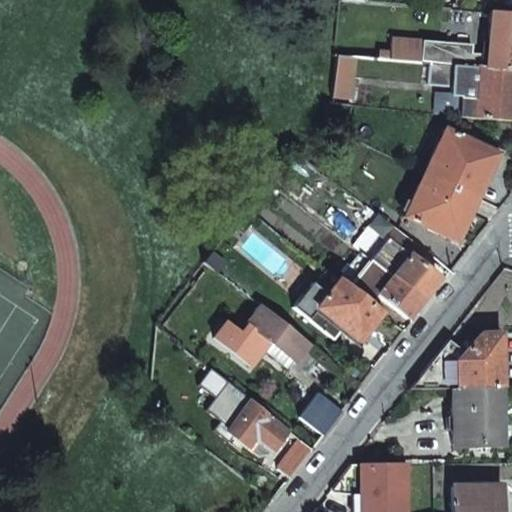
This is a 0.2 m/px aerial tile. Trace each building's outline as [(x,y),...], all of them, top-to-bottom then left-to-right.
[(511,15),(486,13),(483,55),(481,68),(511,72),(511,15)] [(469,46),(389,39),(387,60),(427,64),(457,67),(474,68),(481,68),(483,55),(468,54),(469,46)] [(352,57),(334,56),(329,98),(347,100),(352,57)] [(511,72),(481,68),(474,68),(457,67),(427,64),(425,85),(450,87),(449,117),(457,118),(511,122),(511,72)] [(490,152),(441,130),(422,174),(475,198),(482,181),(477,179),(483,166),(490,152)] [(475,198),(422,174),(402,218),(449,240),(461,213),(466,215),(475,198)] [(368,261),(419,301),(436,279),(414,262),(422,251),(381,220),(373,230),(385,239),(368,261)] [(356,276),(347,287),(369,306),(376,297),(405,320),(419,301),(368,261),(356,276)] [(338,279),(347,287),(356,276),(346,269),(338,279)] [(347,287),(338,279),(314,309),(356,342),(378,313),(369,306),(347,287)] [(307,346),(257,307),(246,324),(291,360),(295,363),(307,346)] [(239,333),(285,369),(291,360),(246,324),(239,333)] [(497,388),(500,389),(500,361),(499,333),(479,334),(462,352),(454,361),(454,389),(497,388)] [(450,389),(454,389),(454,361),(462,352),(444,343),(407,390),(450,389)] [(452,445),(499,444),(498,416),(497,388),(454,389),(450,389),(452,445)] [(247,402),(234,393),(226,406),(238,415),(247,402)] [(339,413),(317,396),(308,407),(330,424),(339,413)] [(238,415),(225,433),(245,448),(253,455),(262,444),(276,455),(287,432),(267,415),(248,401),(247,402),(238,415)] [(296,469),(283,458),(270,477),(282,486),(296,469)] [(358,511),(403,511),(403,466),(357,467),(358,511)] [(352,511),(358,511),(357,467),(347,467),(329,491),(331,493),(352,496),(352,511)] [(494,511),(494,486),(449,487),(449,511),(494,511)]
